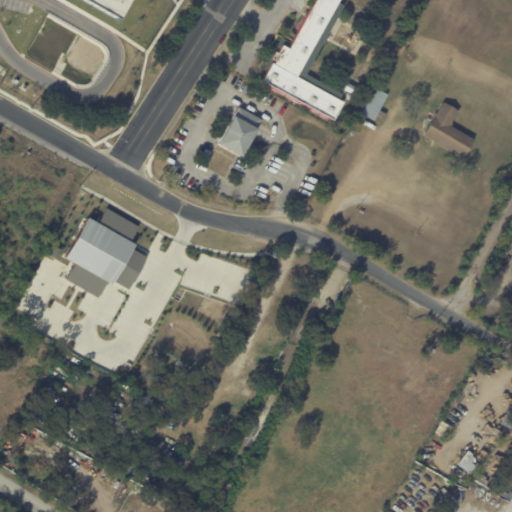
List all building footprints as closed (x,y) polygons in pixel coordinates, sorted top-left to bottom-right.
[(338,0),(337,3),(343,6),(305,75),(341,95),(338,100),(342,103),(332,121),(261,81),(263,77),(260,75),(270,56),(271,57),(274,52),(277,53),(281,45),(288,49),(314,0),(338,0)] [(389,94),(375,120),(362,113),(376,87),(389,94)] [(268,93),(264,100),(256,95),(260,89),(268,93)] [(355,97),(353,101),(345,97),(347,92),(355,96),(355,97)] [(462,158),(437,142),(434,147),(431,145),(434,141),(424,134),(434,118),(432,117),(435,113),(436,114),(444,102),(459,111),(452,123),(453,124),(452,126),(474,139),(462,158)] [(262,120),(242,157),(218,144),(221,138),(217,136),(225,121),(229,123),(238,107),(262,120)] [(64,281),(99,296),(106,279),(128,290),(145,253),(127,245),(136,224),(103,208),(96,223),(83,216),(63,259),(72,263),(64,281)] [(470,451),(484,462),(460,493),(452,487),(465,470),(458,464),(450,475),(440,467),(443,463),(445,464),(460,443),(470,451)]
